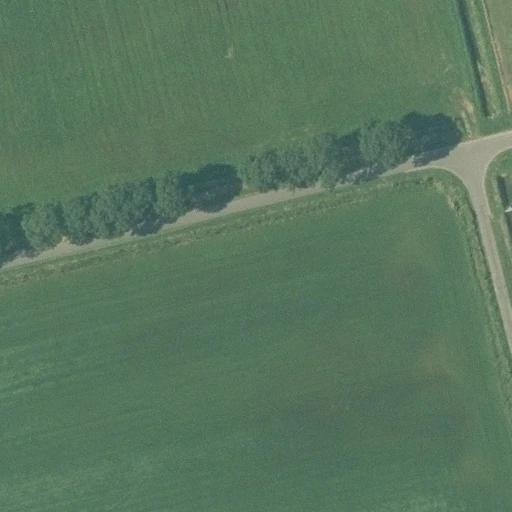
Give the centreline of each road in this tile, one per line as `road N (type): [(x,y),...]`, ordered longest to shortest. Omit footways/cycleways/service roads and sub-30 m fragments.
road 1 (unclassified): [(0,266),(465,151)]
road 2 (unclassified): [(511,338),(465,151)]
